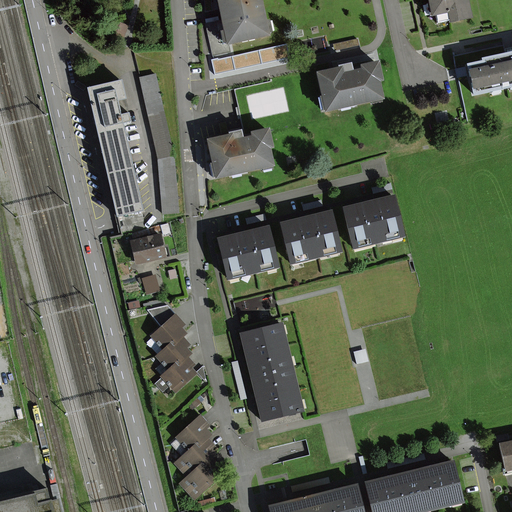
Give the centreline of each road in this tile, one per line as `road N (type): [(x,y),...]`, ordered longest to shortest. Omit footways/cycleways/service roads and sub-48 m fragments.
road 1 (tertiary): [(157,511),(33,0)]
road 2 (residential): [(174,0),(201,326),(246,511)]
road 3 (unknown): [(206,224),(371,171)]
